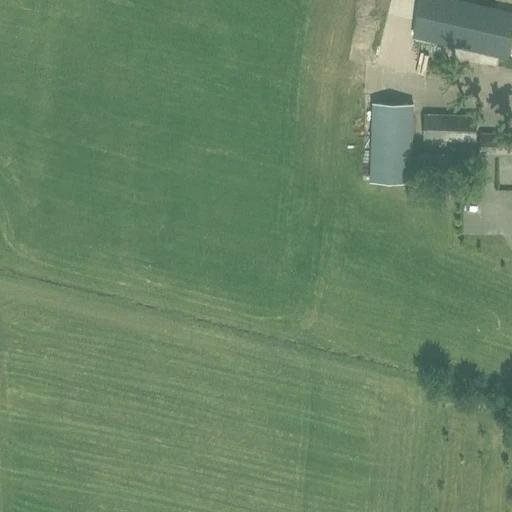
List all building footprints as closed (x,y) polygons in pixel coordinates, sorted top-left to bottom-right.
[(508,57),(511,38),(511,11),(459,0),(422,0),(414,37),(508,57)] [(412,183),(414,104),(373,103),(371,182),(412,183)] [(477,116),(425,114),(424,140),(476,142),(477,116)] [(511,133),(482,133),(481,155),(511,155),(511,133)] [(450,155),(418,155),(418,170),(450,171),(450,155)]
